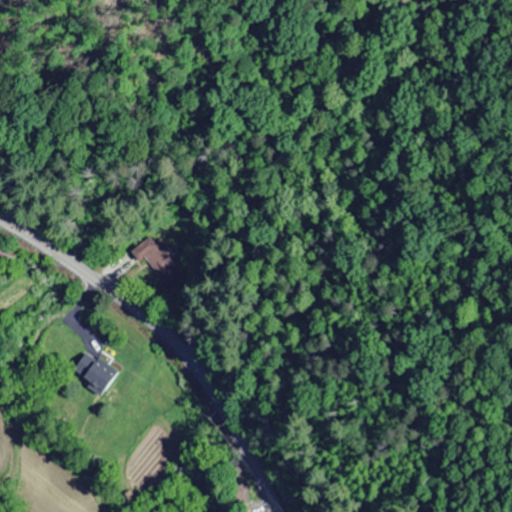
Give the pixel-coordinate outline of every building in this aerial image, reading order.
[(129,250),(137,262),(145,257),(164,287),(182,275),(154,234),(129,250)] [(0,265),(5,267),(14,249),(0,242),(0,265)] [(68,370),(98,394),(116,373),(86,349),(68,370)] [(240,463),(224,469),(237,506),(253,500),(240,463)] [(161,511),(181,499),(175,491),(143,511),(161,511)]
